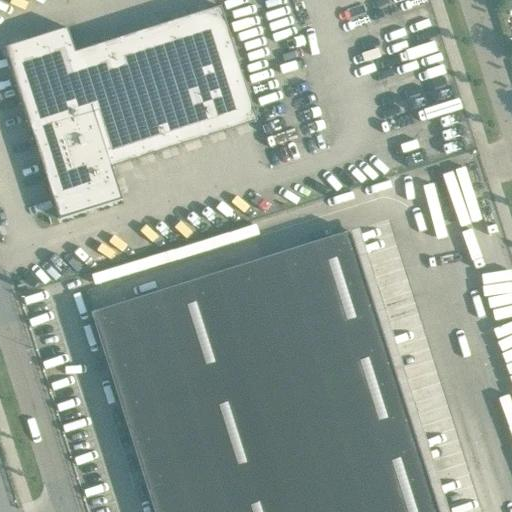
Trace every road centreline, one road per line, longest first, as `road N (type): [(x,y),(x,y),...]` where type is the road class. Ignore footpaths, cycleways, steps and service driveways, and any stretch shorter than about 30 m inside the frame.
road 1 (unknown): [(511,504),(409,200),(383,195),(59,298),(56,311),(118,511)]
road 2 (unknown): [(0,246),(340,144),(348,136),(347,110),(305,0)]
road 3 (unclassified): [(66,511),(0,303)]
road 4 (unclassified): [(511,125),(472,0)]
